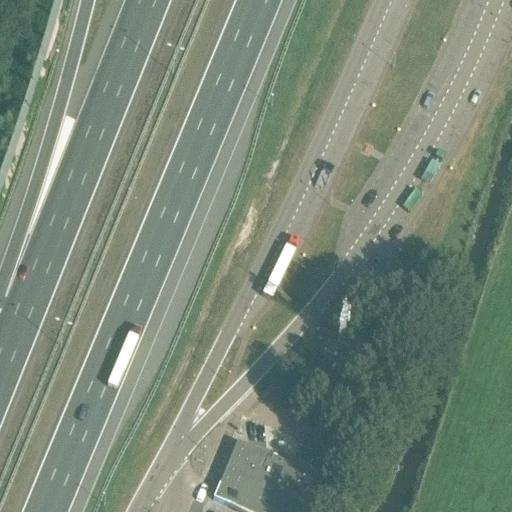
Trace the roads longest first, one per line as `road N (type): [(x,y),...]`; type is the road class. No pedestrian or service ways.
road 1 (motorway): [(44,511),(258,0)]
road 2 (motorway): [(148,0),(0,364)]
road 3 (motorway): [(85,0),(0,282)]
